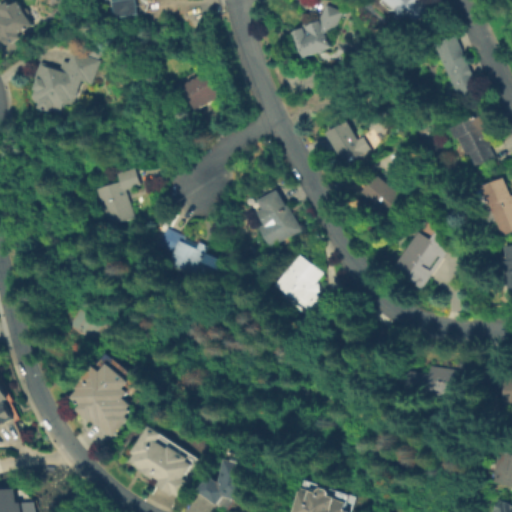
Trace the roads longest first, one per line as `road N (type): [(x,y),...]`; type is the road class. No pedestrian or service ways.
road 1 (residential): [(237,0),(276,123),(353,263),(392,308)]
road 2 (residential): [(0,278),(18,349),(55,428),(97,476),(147,511)]
road 3 (residential): [(392,308),(445,326),(511,328)]
